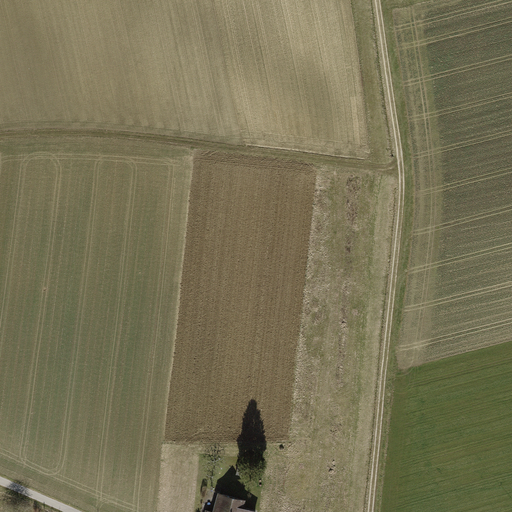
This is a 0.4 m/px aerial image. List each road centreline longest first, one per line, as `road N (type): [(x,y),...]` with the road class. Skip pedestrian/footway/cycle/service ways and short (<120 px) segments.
road 1 (track): [(378,0),(402,188),(371,511)]
road 2 (track): [(0,137),(96,133),(401,169)]
